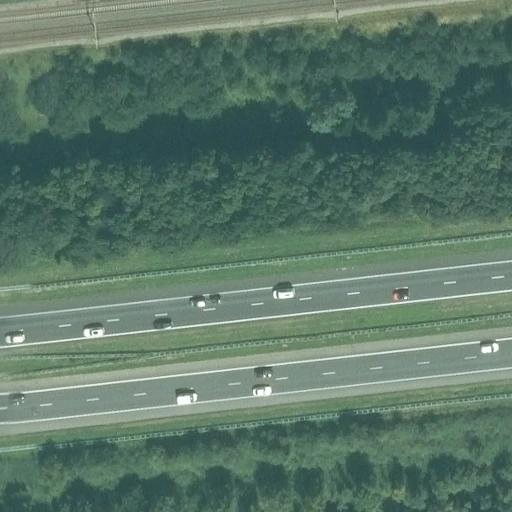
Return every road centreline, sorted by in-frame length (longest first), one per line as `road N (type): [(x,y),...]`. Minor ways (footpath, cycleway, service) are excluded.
road 1 (motorway): [(0,411),(511,353)]
road 2 (motorway): [(511,276),(0,333)]
